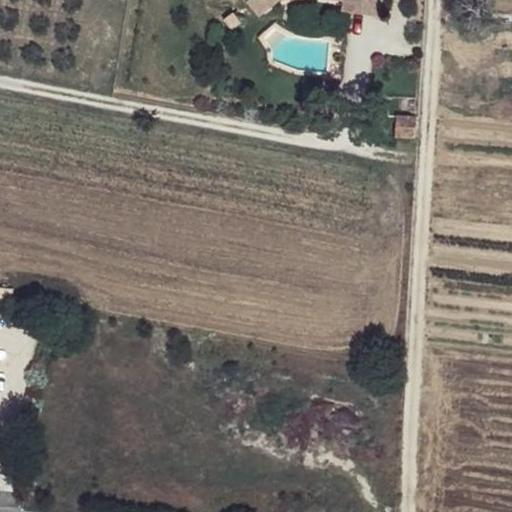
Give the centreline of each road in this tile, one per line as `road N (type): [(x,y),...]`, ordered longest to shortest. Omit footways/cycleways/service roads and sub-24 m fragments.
road 1 (track): [(436,0),(402,511)]
road 2 (track): [(0,86),(428,166)]
